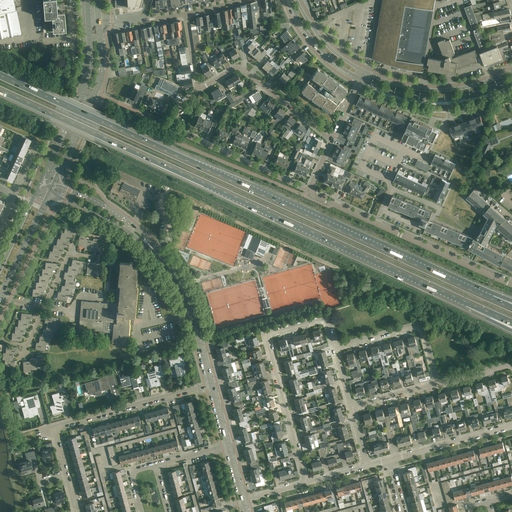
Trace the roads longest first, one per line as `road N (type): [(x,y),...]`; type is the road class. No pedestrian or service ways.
road 1 (motorway): [(492,300),(0,75)]
road 2 (motorway): [(0,89),(467,303)]
road 3 (residential): [(306,483),(266,339),(269,330),(318,317),(333,347)]
road 4 (unclassified): [(511,284),(307,191)]
road 5 (residential): [(52,431),(211,385)]
road 6 (residential): [(332,139),(238,68),(197,90)]
road 7 (tertiary): [(89,21),(88,79),(45,173)]
road 8 (secondary): [(359,79),(438,99),(511,80)]
road 9 (secondary): [(511,72),(434,90),(363,71)]
road 10 (residential): [(307,191),(169,127)]
road 11 (tertiary): [(62,165),(97,83),(99,21)]
road 12 (residential): [(434,384),(413,326),(333,347)]
road 13 (residential): [(388,459),(511,426)]
